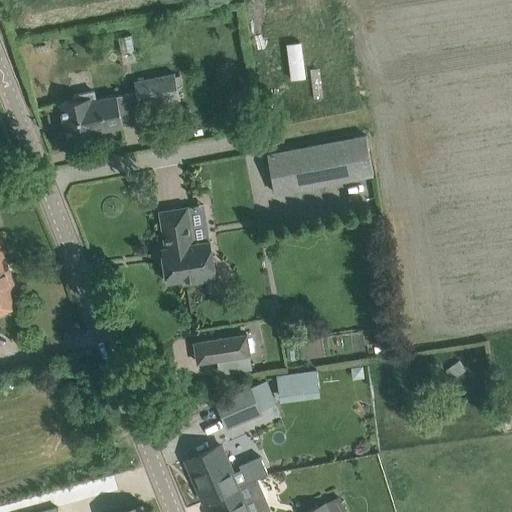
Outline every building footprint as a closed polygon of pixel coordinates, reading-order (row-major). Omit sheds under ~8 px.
[(100,135),(99,131),(107,129),(107,127),(114,126),(114,128),(123,126),(119,106),(119,104),(138,100),(140,108),(181,99),(175,73),(134,81),(136,92),(97,100),(96,91),(74,95),(75,100),(60,103),(68,142),(100,135)] [(275,194),(374,175),(366,134),(267,154),(275,194)] [(193,243),(188,207),(160,211),(166,247),(162,248),(167,282),(182,280),(183,284),(216,278),(211,240),(193,243)] [(0,310),(21,303),(8,266),(0,268),(0,310)] [(306,331),(315,316),(295,303),(286,318),(306,331)] [(198,362),(218,359),(250,355),(246,334),(195,342),(198,362)] [(318,369),(278,371),(279,398),(319,396),(318,369)] [(276,403),(266,381),(251,387),(216,402),(227,427),(262,412),(261,409),(276,403)] [(506,418),(511,417),(511,396),(503,398),(506,418)] [(205,452),(187,460),(204,500),(238,485),(258,477),(268,473),(268,472),(261,456),(240,465),(243,470),(233,474),(221,445),(205,452)] [(238,485),(204,500),(204,501),(210,498),(215,511),(260,511),(271,507),(258,477),(238,485)] [(346,511),(340,496),(307,510),(307,511),(346,511)] [(144,511),(142,503),(108,511),(144,511)]
